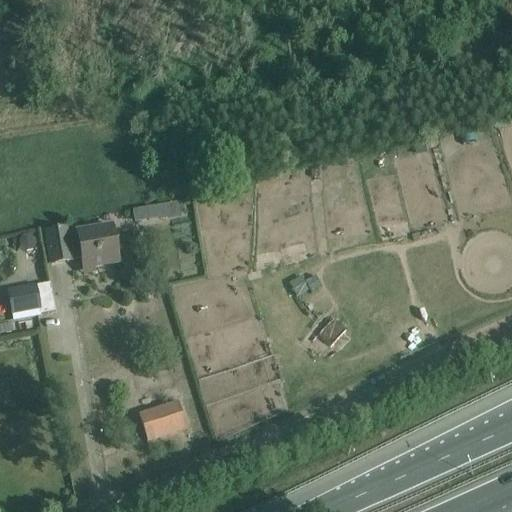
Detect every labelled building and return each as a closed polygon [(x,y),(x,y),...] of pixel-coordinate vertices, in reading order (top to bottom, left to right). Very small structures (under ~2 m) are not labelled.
[(147,209),(148,221),(164,219),(162,207),(147,209)] [(118,264),(112,229),(69,236),(68,230),(45,233),(51,265),(72,262),(72,258),(80,257),(82,268),(93,266),(93,269),(118,264)] [(18,242),(18,246),(27,253),(31,253),(36,246),(34,240),(27,235),(22,236),(18,242)] [(50,284),(7,292),(11,315),(39,310),(39,315),(55,312),(50,284)] [(0,326),(0,335),(11,333),(10,325),(0,326)] [(186,430),(178,404),(138,416),(147,443),(186,430)]
